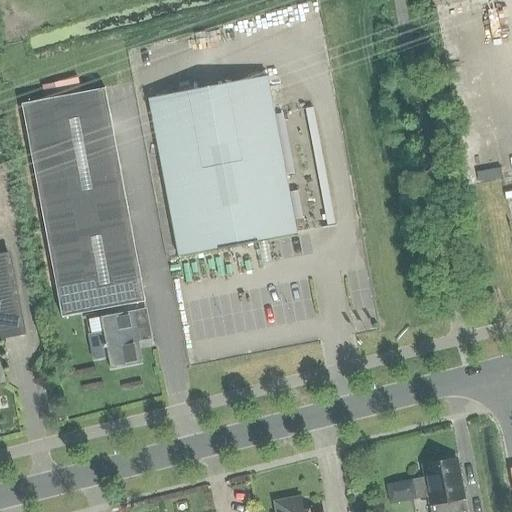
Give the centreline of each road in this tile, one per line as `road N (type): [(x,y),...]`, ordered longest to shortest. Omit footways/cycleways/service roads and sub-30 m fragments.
road 1 (unclassified): [(504,369),(0,497)]
road 2 (unknown): [(189,410),(159,237)]
